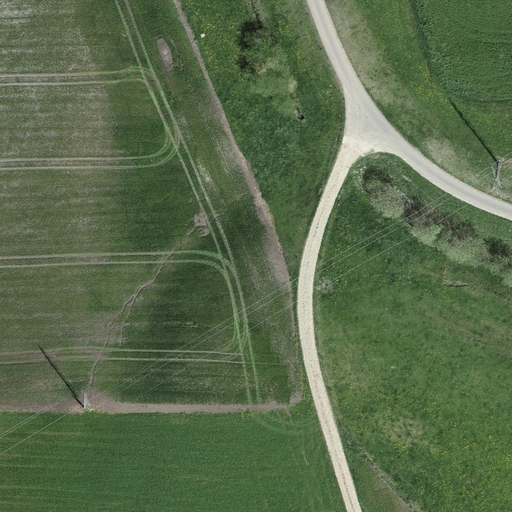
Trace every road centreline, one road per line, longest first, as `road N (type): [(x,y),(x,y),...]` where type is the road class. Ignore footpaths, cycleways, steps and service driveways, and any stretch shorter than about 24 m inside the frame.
road 1 (track): [(355,511),(319,402),(307,312),(313,239),(365,114)]
road 2 (track): [(511,212),(432,174),(365,114),(318,0)]
